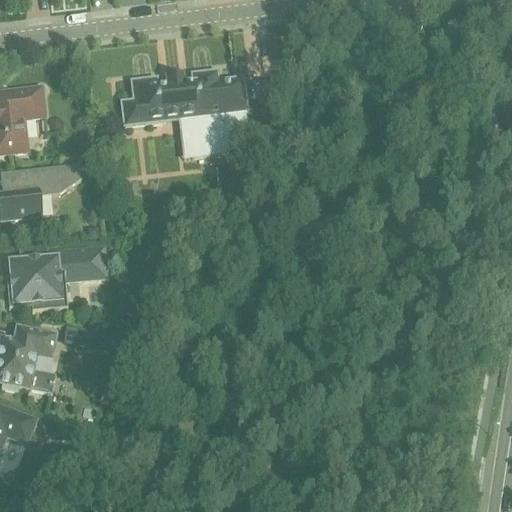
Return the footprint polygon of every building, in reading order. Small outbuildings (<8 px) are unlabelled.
[(134,104),(121,106),(124,130),(167,125),(167,119),(187,117),(192,161),(236,156),(247,135),(245,116),(247,116),(243,82),(218,85),(217,75),(192,78),(193,86),(157,90),(156,82),(131,85),(134,104)] [(0,158),(27,155),(23,123),(45,120),(41,91),(0,96),(0,158)] [(0,218),(1,225),(41,221),(38,200),(58,198),(81,183),(79,168),(18,175),(20,194),(0,196),(0,218)] [(47,249),(19,252),(20,265),(9,266),(11,281),(6,281),(9,313),(31,311),(31,315),(67,312),(65,284),(65,285),(64,278),(82,276),(83,283),(105,282),(104,274),(103,252),(48,257),(47,249)] [(0,345),(0,386),(2,387),(1,392),(18,395),(19,390),(29,393),(51,397),(52,391),(54,391),(55,386),(53,386),(54,380),(32,375),(36,359),(51,362),(56,339),(17,331),(14,344),(1,342),(0,345)] [(35,424),(0,410),(0,454),(6,440),(26,447),(35,424)]
